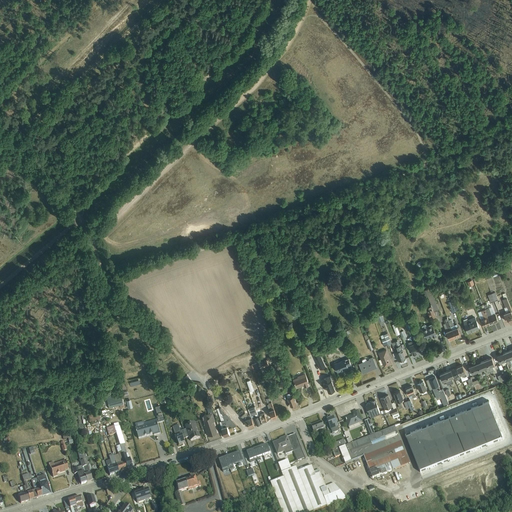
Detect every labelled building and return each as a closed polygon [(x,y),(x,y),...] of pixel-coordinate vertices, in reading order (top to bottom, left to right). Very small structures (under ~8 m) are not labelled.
[(428,297),(433,295),(430,288),(423,291),(425,295),(423,295),(424,298),(428,297)] [(511,313),(511,312),(511,311),(505,293),(502,295),(504,299),(502,300),(505,307),(504,308),(506,313),(504,314),(507,322),(509,321),(510,324),(511,323),(511,313)] [(431,305),(437,319),(440,317),(438,310),(439,310),(433,295),(428,297),(431,305)] [(431,321),(437,319),(431,305),(428,306),(427,307),(429,311),(427,311),(431,321)] [(485,310),(491,325),(498,322),(492,307),(488,309),(487,305),(483,306),(485,310)] [(483,327),(491,325),(485,310),(477,313),(483,327)] [(463,320),(468,333),(472,332),(472,331),(479,328),(475,317),(467,320),(467,319),(463,320)] [(455,338),(449,321),(447,318),(445,319),(445,320),(444,320),(445,324),(443,324),(449,340),(455,338)] [(449,321),(455,338),(461,335),(457,325),(454,326),(452,320),(449,321)] [(432,337),(433,338),(437,336),(432,324),(427,326),(425,325),(422,326),(422,327),(422,329),(421,329),(426,339),(432,337)] [(367,335),(364,336),(370,351),(373,350),(368,338),(367,335)] [(409,346),(413,356),(417,354),(416,352),(419,351),(416,343),(417,343),(416,339),(413,340),(413,341),(410,342),(411,345),(409,346)] [(398,340),(392,343),(399,361),(406,359),(398,340)] [(325,344),(323,345),(324,347),(323,348),(327,355),(332,353),(329,345),(325,344)] [(379,360),(381,365),(383,364),(384,367),(392,364),(386,350),(378,353),(381,359),(379,360)] [(313,355),(320,369),(326,367),(319,352),(313,355)] [(509,360),(511,359),(508,352),(503,354),(507,365),(511,364),(509,360)] [(508,367),(507,365),(503,354),(497,356),(500,364),(502,363),(503,366),(505,365),(506,369),(508,368),(508,367)] [(359,364),(363,374),(377,368),(372,357),(369,359),(369,360),(367,361),(366,359),(365,359),(363,360),(362,361),(363,362),(359,364)] [(334,364),(338,373),(348,368),(348,366),(351,365),(348,358),(341,361),(334,364)] [(492,358),(486,361),(491,372),(494,371),(492,367),(495,366),(492,358)] [(488,373),(491,372),(486,361),(480,363),(483,370),(486,369),(488,373)] [(481,371),(483,370),(480,363),(475,365),(478,372),(479,375),(480,379),(483,378),(481,374),(482,374),(481,371)] [(472,374),(478,372),(475,365),(469,367),(472,374)] [(464,377),(467,376),(463,366),(457,368),(460,376),(463,375),(464,377)] [(463,382),(460,376),(457,368),(451,370),(454,378),(456,381),(459,379),(460,383),(463,382)] [(452,379),(454,378),(451,370),(446,373),(450,384),(453,383),(452,379)] [(293,379),(297,387),(304,385),(304,387),(309,385),(305,373),(297,376),(298,377),(293,379)] [(447,385),(450,384),(446,373),(440,375),(443,382),(446,381),(447,385)] [(476,391),(484,388),(480,379),(479,375),(477,376),(478,380),(472,382),(473,385),(474,386),(476,391)] [(327,387),(329,392),(335,390),(330,376),(323,379),(325,383),(324,383),(325,388),(327,387)] [(449,405),(443,389),(440,390),(435,377),(429,380),(433,389),(437,400),(441,398),(444,407),(449,405)] [(425,390),(426,390),(423,382),(418,384),(422,395),(426,393),(425,390)] [(407,392),(406,392),(408,397),(409,397),(410,399),(416,397),(412,386),(405,389),(407,392)] [(294,396),(295,395),(292,387),(288,389),(290,394),(287,395),(291,407),(297,404),(294,396)] [(252,393),(251,390),(249,391),(253,401),(258,399),(257,397),(260,396),(258,391),(258,392),(257,391),(252,393)] [(78,391),(70,396),(73,400),(80,396),(78,391)] [(401,401),(404,400),(400,391),(394,393),(400,408),(403,407),(401,401)] [(120,393),(106,397),(109,408),(124,404),(120,393)] [(495,436),(478,393),(449,405),(444,407),(428,413),(426,414),(423,415),(420,416),(375,434),(371,436),(352,443),(348,445),(346,446),(335,450),(333,451),(335,458),(342,455),(343,459),(342,459),(343,461),(344,461),(345,464),(364,457),(372,479),(441,451),(443,454),(448,452),(447,449),(490,432),(492,437),(495,436)] [(399,416),(394,402),(391,403),(388,396),(381,398),(385,409),(393,406),(394,409),(390,410),(393,418),(399,416)] [(273,419),(277,417),(270,397),(266,399),(268,403),(269,403),(269,404),(267,405),(273,419)] [(209,400),(205,401),(208,413),(213,412),(213,413),(214,412),(209,400)] [(372,403),(366,405),(371,418),(381,414),(375,401),(372,402),(372,403)] [(261,423),(257,411),(256,411),(255,407),(248,409),(250,414),(255,426),(261,423)] [(230,434),(227,427),(220,408),(217,409),(221,421),(220,422),(225,436),(230,434)] [(232,427),(237,425),(221,408),(220,408),(227,427),(231,425),(232,427)] [(261,423),(267,421),(263,409),(257,411),(261,423)] [(99,413),(88,415),(90,423),(110,419),(109,411),(106,412),(106,414),(104,414),(104,417),(99,418),(99,413)] [(145,426),(136,429),(139,439),(154,435),(154,436),(160,434),(157,424),(164,422),(161,411),(160,412),(156,413),(158,420),(144,424),(145,426)] [(352,416),(345,419),(349,428),(362,423),(358,411),(354,413),(355,416),(352,417),(352,416)] [(213,421),(216,420),(213,413),(213,412),(208,413),(205,415),(206,418),(202,419),(208,436),(217,433),(213,421)] [(255,426),(250,414),(247,415),(245,413),(241,417),(245,420),(246,424),(247,424),(249,428),(255,426)] [(333,417),(327,420),(331,430),(335,429),(336,431),(339,429),(336,420),(335,421),(336,421),(335,421),(333,417)] [(375,434),(371,425),(369,419),(365,421),(371,436),(375,434)] [(57,423),(55,424),(56,429),(58,429),(65,428),(63,420),(59,421),(59,422),(57,423)] [(311,426),(314,433),(318,432),(320,435),(325,433),(321,422),(312,426),(311,426)] [(119,427),(118,423),(113,425),(114,426),(107,429),(109,436),(116,434),(120,446),(127,470),(132,468),(128,454),(126,454),(124,447),(126,447),(125,444),(120,426),(119,427)] [(183,431),(186,438),(189,437),(191,441),(200,438),(195,423),(185,426),(186,430),(183,431)] [(178,426),(173,428),(176,438),(175,438),(176,442),(178,442),(179,445),(185,443),(183,439),(186,438),(183,431),(180,432),(178,426)] [(296,462),(297,463),(299,463),(298,461),(305,459),(305,458),(305,457),(304,457),(301,449),(301,448),(301,447),(300,447),(296,435),(294,434),(294,435),(287,438),(293,452),(297,462),(296,462)] [(293,452),(287,438),(287,437),(286,437),(280,440),(280,441),(273,444),(278,455),(284,452),(286,455),(293,452)] [(335,450),(346,446),(344,440),(333,444),(335,449),(335,450)] [(251,460),(271,453),(268,444),(248,451),(251,460)] [(119,473),(127,470),(120,446),(116,447),(118,455),(114,456),(119,473)] [(223,469),(245,463),(242,453),(220,458),(223,469)] [(119,473),(114,456),(113,455),(109,457),(110,460),(115,474),(119,473)] [(87,483),(92,481),(89,470),(87,466),(86,460),(84,460),(83,456),(79,457),(82,468),(84,467),(86,475),(85,475),(87,483)] [(65,470),(68,469),(66,460),(54,464),(53,462),(49,464),(53,478),(58,476),(57,475),(65,472),(65,470)] [(110,475),(115,474),(110,460),(106,462),(110,475)] [(281,473),(291,469),(288,461),(278,465),(281,473)] [(281,511),(313,511),(346,499),(334,484),(326,487),(319,470),(314,472),(311,466),(298,471),(296,467),(291,469),(281,473),(283,478),(270,483),(281,511)] [(38,498),(35,491),(30,492),(29,489),(27,481),(31,480),(29,474),(22,476),(24,482),(25,487),(30,501),(38,498)] [(43,497),(50,494),(44,475),(37,478),(37,479),(43,497)] [(81,476),(79,477),(81,485),(87,483),(85,475),(81,476)] [(188,490),(188,491),(201,487),(199,482),(196,483),(195,478),(185,481),(188,490)] [(38,498),(43,497),(37,479),(31,481),(35,491),(38,498)] [(181,492),(188,490),(185,481),(175,484),(178,492),(174,493),(179,508),(186,506),(181,492)] [(21,504),(30,501),(25,487),(20,488),(21,491),(22,491),(23,495),(18,496),(21,504)] [(91,509),(96,507),(95,503),(93,496),(87,498),(90,506),(91,509)] [(77,509),(83,507),(82,503),(80,497),(74,499),(77,509)] [(77,511),(77,509),(74,499),(68,501),(70,508),(71,511),(77,511)]
